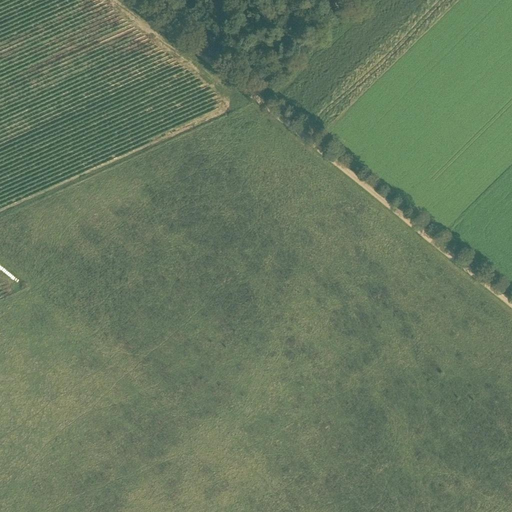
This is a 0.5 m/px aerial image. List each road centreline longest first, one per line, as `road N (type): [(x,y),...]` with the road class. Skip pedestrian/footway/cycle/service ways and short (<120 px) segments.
road 1 (track): [(511,302),(139,0)]
road 2 (track): [(380,0),(272,106)]
